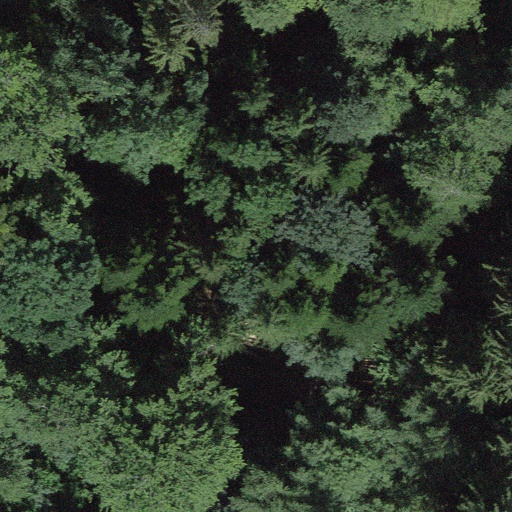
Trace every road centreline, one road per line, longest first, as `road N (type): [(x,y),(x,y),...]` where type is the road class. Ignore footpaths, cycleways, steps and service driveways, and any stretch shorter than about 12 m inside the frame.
road 1 (track): [(0,261),(270,378),(511,442)]
road 2 (track): [(165,511),(86,439),(0,341)]
